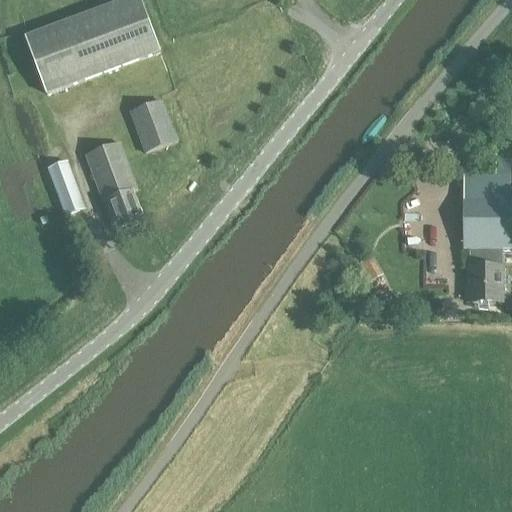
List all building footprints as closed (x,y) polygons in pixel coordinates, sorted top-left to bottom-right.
[(139,0),(134,0),(27,40),(48,96),(160,54),(139,0)] [(130,116),(146,157),(180,145),(164,104),(130,116)] [(144,222),(134,195),(139,192),(121,146),(85,158),(103,207),(109,204),(119,231),(144,222)] [(68,165),(50,172),(67,217),(85,210),(68,165)] [(511,204),(464,204),(464,252),(478,252),(478,269),(468,269),(468,304),(502,304),(502,269),(501,269),(501,252),(511,251),(511,204)]
